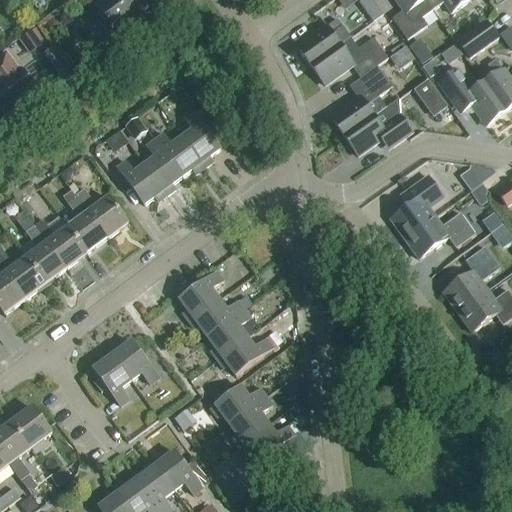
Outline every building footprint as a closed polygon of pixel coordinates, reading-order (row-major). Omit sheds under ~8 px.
[(109,63),(133,45),(151,32),(141,19),(151,12),(142,0),(107,0),(95,9),(114,37),(98,48),(109,63)] [(365,0),(348,0),(354,8),(365,0)] [(373,24),(383,17),(371,0),(366,0),(360,5),(373,24)] [(423,0),(394,0),(400,7),(389,16),(408,42),(427,28),(422,20),(433,13),(423,0)] [(423,0),(433,13),(442,6),(450,17),(472,2),(470,0),(423,0)] [(327,29),(297,50),(311,69),(340,48),(351,40),(343,29),(338,21),(327,29)] [(469,63),(499,41),(487,24),(457,45),(469,63)] [(27,57),(45,44),(34,29),(17,42),(27,57)] [(360,80),(377,68),(388,61),(374,40),(348,58),(340,48),(311,69),(325,88),(352,69),(360,80)] [(73,80),(52,50),(43,56),(64,86),(73,80)] [(19,74),(6,56),(0,60),(0,120),(1,121),(37,96),(21,73),(19,74)] [(421,70),(432,62),(427,56),(416,64),(421,70)] [(485,86),(506,115),(511,110),(511,83),(504,72),(503,72),(496,62),(488,68),(495,78),(485,86)] [(430,83),(439,76),(432,66),(422,73),(430,83)] [(331,120),(344,139),(386,110),(378,99),(392,89),(377,68),(360,80),(361,81),(350,89),(358,101),(331,120)] [(487,129),(506,115),(485,86),(474,93),(458,72),(438,86),(461,118),(473,109),(487,129)] [(398,101),(386,110),(344,139),(358,159),(386,139),(393,149),(413,136),(400,117),(398,101)] [(182,140),(204,170),(213,164),(210,160),(221,152),(193,115),(185,122),(192,132),(182,140)] [(147,135),(137,121),(124,130),(135,144),(147,135)] [(204,170),(182,140),(171,148),(163,137),(155,143),(182,180),(193,172),(196,176),(204,170)] [(172,187),(182,180),(155,143),(147,149),(155,159),(144,167),(167,198),(175,192),(172,187)] [(167,198),(144,167),(134,175),(126,165),(117,171),(144,208),(155,200),(158,204),(167,198)] [(468,173),(467,173),(477,187),(479,189),(495,177),(491,172),(469,169),(468,173)] [(68,171),(60,177),(66,186),(71,182),(71,175),(68,171)] [(405,242),(436,220),(430,211),(444,201),(428,179),(405,196),(413,206),(391,222),(405,242)] [(508,207),(511,204),(511,186),(499,196),(508,207)] [(487,194),(482,187),(470,196),(480,210),(487,206),(485,201),(487,194)] [(75,198),(108,241),(128,226),(109,200),(97,209),(84,191),(75,198)] [(87,256),(108,241),(75,198),(67,204),(80,222),(68,230),(87,256)] [(436,220),(405,242),(419,262),(450,240),(457,250),(476,236),(460,215),(442,228),(436,220)] [(488,234),(490,236),(502,227),(494,216),(491,218),(488,234)] [(87,256),(68,230),(56,239),(43,222),(35,228),(66,271),(87,256)] [(46,286),(66,271),(35,228),(26,234),(39,252),(27,261),(46,286)] [(458,315),(489,293),(482,284),(500,272),(485,250),(466,264),(473,274),(443,295),(458,315)] [(46,286),(27,261),(15,269),(2,252),(0,253),(0,267),(25,302),(46,286)] [(0,311),(4,317),(25,302),(0,267),(0,311)] [(189,325),(220,303),(212,292),(223,284),(216,276),(180,303),(188,313),(183,316),(189,325)] [(489,293),(458,315),(472,335),(496,318),(503,328),(511,321),(511,299),(507,293),(495,302),(489,293)] [(208,341),(244,313),(250,309),(244,301),(228,313),(220,303),(189,325),(195,333),(200,330),(208,341)] [(244,313),(208,341),(215,351),(211,354),(223,371),(227,367),(235,378),(272,351),(266,342),(256,350),(248,340),(256,333),(249,323),(251,322),(244,313)] [(109,354),(132,384),(142,376),(150,387),(159,380),(131,344),(121,351),(118,348),(109,354)] [(151,347),(141,354),(150,368),(160,361),(151,347)] [(122,391),(132,384),(109,354),(101,360),(104,364),(93,372),(100,381),(93,386),(100,396),(107,391),(121,409),(130,402),(122,391)] [(229,427),(266,400),(260,392),(249,401),(240,389),(210,411),(216,419),(221,416),(229,427)] [(238,449),(269,427),(261,417),(272,409),(266,400),(229,427),(236,437),(232,441),(238,449)] [(11,426),(30,452),(41,443),(47,451),(57,443),(33,410),(11,426)] [(0,454),(9,467),(30,452),(11,426),(0,434),(0,454)] [(269,427),(238,449),(244,457),(248,454),(257,466),(259,464),(269,477),(292,460),(282,447),(294,438),(298,435),(292,427),(277,438),(269,427)] [(0,473),(9,467),(0,454),(0,473)] [(152,464),(175,495),(186,487),(193,497),(202,491),(175,454),(164,462),(161,458),(152,464)] [(171,511),(165,502),(175,495),(152,464),(144,470),(147,474),(137,482),(158,511),(171,511)] [(50,480),(57,490),(70,480),(63,470),(50,480)] [(45,499),(57,490),(50,480),(38,489),(45,499)] [(158,511),(137,482),(126,490),(123,485),(115,491),(130,511),(158,511)] [(1,500),(8,510),(20,501),(13,491),(1,500)] [(130,511),(115,491),(106,497),(109,502),(99,510),(100,511),(130,511)]
